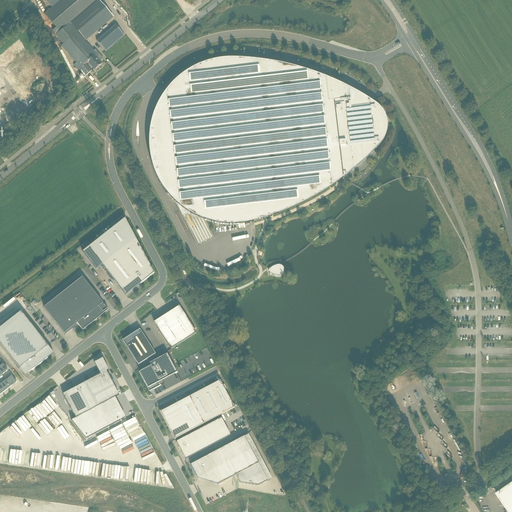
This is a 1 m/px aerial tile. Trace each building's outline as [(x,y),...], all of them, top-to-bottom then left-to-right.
[(85,63),(87,61),(95,70),(102,64),(100,62),(103,59),(97,51),(95,53),(85,42),(113,18),(98,0),(45,0),(47,2),(49,11),(45,15),(56,28),(54,30),(65,43),(63,45),(78,62),(74,65),(84,77),(91,71),(85,63)] [(97,41),(105,52),(124,35),(116,25),(97,41)] [(379,146),(381,143),(382,142),(383,140),(384,139),(385,138),(385,136),(386,135),(386,134),(387,132),(387,131),(387,129),(387,128),(387,126),(387,125),(387,123),(387,122),(387,120),(386,119),(386,118),(385,116),(385,115),(384,113),(383,112),(382,111),(382,110),(381,109),(380,107),(379,106),(377,105),(376,104),(375,103),(372,102),(368,99),(363,96),(357,92),(353,90),(350,88),(347,87),(342,85),(339,83),(335,81),(332,80),(328,78),(324,77),(318,75),(314,73),(311,72),(304,70),(298,68),(293,67),(289,66),(281,64),(277,63),(272,62),(265,61),(258,60),(254,60),(248,59),(243,59),(239,59),(233,59),(231,59),(228,59),(225,59),(221,59),(216,60),(212,61),(208,62),(204,63),(201,64),(199,65),(197,66),(194,68),(191,69),(189,70),(187,72),(183,74),(180,76),(178,79),(176,80),(174,82),(172,84),(169,87),(166,91),(164,94),(162,98),(159,101),(158,105),(156,109),(154,113),(153,115),(153,117),(152,121),(151,124),(150,127),(150,132),(149,136),(149,140),(149,144),(149,146),(150,149),(150,152),(150,154),(151,158),(152,162),(153,166),(154,170),(155,173),(156,175),(157,177),(158,179),(160,181),(161,183),(163,187),(165,190),(167,193),(170,196),(171,198),(173,199),(176,202),(182,215),(198,206),(205,220),(208,221),(211,222),(215,223),(218,223),(222,224),(224,224),(228,224),(231,224),(235,224),(240,224),(243,224),(247,223),(252,222),(257,221),(261,220),(267,218),(272,216),(277,214),(283,212),(288,209),(292,208),(299,205),(305,201),(310,199),(315,196),(318,194),(323,191),(328,188),(333,185),(338,182),(342,178),(346,176),(351,172),(356,168),(360,164),(365,160),(369,155),(375,150),(379,146)] [(102,265),(126,296),(154,273),(149,263),(148,263),(125,219),(82,252),(96,270),(102,265)] [(283,269),(283,268),(283,267),(282,267),(282,266),(281,266),(280,265),(279,265),(278,265),(277,265),(276,266),(275,266),(274,266),(273,267),(272,267),(271,268),(270,269),(269,269),(269,270),(269,271),(269,272),(270,273),(271,273),(272,274),(273,275),(274,275),(275,275),(276,275),(276,276),(278,276),(279,276),(280,276),(281,275),(282,275),(282,274),(283,274),(283,273),(284,272),(284,271),(284,270),(284,269),(283,269)] [(64,334),(77,324),(82,331),(97,319),(96,318),(103,312),(98,307),(102,303),(82,278),(44,308),(64,334)] [(179,306),(153,323),(171,349),(196,333),(179,306)] [(53,353),(48,346),(21,312),(0,328),(0,344),(19,369),(19,368),(20,368),(20,367),(23,365),(29,372),(29,371),(31,370),(32,370),(48,358),(47,357),(53,353)] [(155,354),(140,330),(131,335),(131,336),(123,341),(128,348),(128,349),(138,365),(155,354)] [(150,366),(139,372),(149,390),(153,388),(154,389),(161,385),(158,380),(176,370),(167,354),(149,364),(150,366)] [(100,375),(85,383),(98,407),(119,395),(106,372),(109,371),(108,369),(107,369),(102,360),(96,363),(96,362),(94,363),(100,375)] [(163,418),(174,440),(234,408),(220,381),(175,405),(160,413),(163,418)] [(98,407),(85,383),(77,387),(90,411),(96,407),(98,407)] [(90,411),(77,387),(63,395),(75,418),(90,411)] [(75,418),(71,421),(86,439),(121,421),(120,421),(125,418),(117,402),(99,412),(96,407),(90,411),(75,418)] [(176,442),(185,460),(230,436),(221,418),(176,442)] [(431,459),(446,451),(438,435),(437,435),(433,428),(419,435),(431,459)] [(244,437),(190,465),(198,479),(211,472),(218,485),(236,476),(240,483),(258,486),(268,481),(258,464),(244,437)] [(511,484),(501,492),(511,508),(511,484)] [(437,488),(442,496),(447,493),(442,485),(437,488)]
